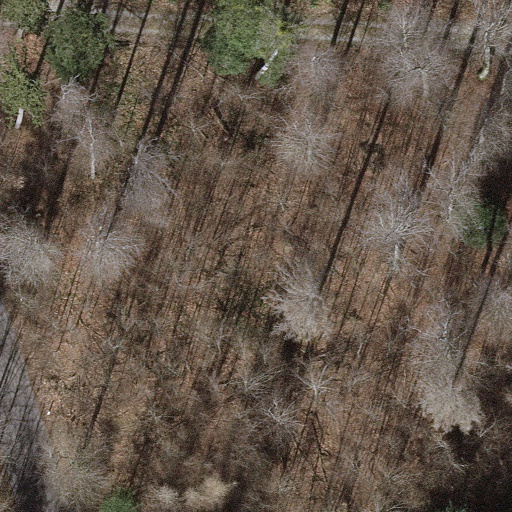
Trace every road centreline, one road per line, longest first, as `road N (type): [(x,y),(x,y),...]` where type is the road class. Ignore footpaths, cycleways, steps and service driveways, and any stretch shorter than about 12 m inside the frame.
road 1 (track): [(0,3),(465,32),(511,45)]
road 2 (unclassified): [(41,511),(0,361)]
